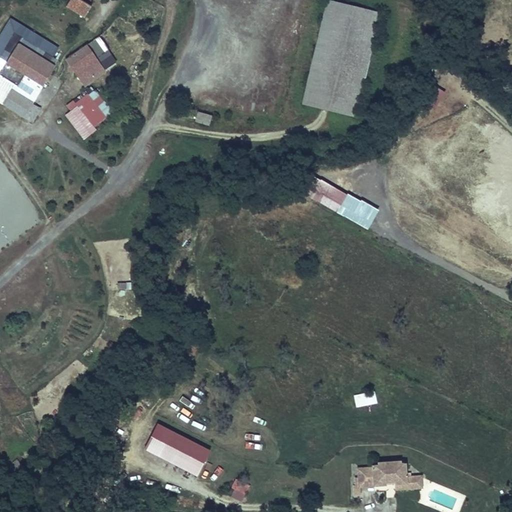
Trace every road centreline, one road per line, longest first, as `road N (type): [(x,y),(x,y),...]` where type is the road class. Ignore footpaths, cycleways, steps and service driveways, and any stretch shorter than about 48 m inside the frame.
road 1 (track): [(145,120),(239,138),(357,125),(371,105),(397,0)]
road 2 (track): [(0,283),(120,178),(136,153),(170,0)]
road 3 (track): [(318,0),(286,127)]
